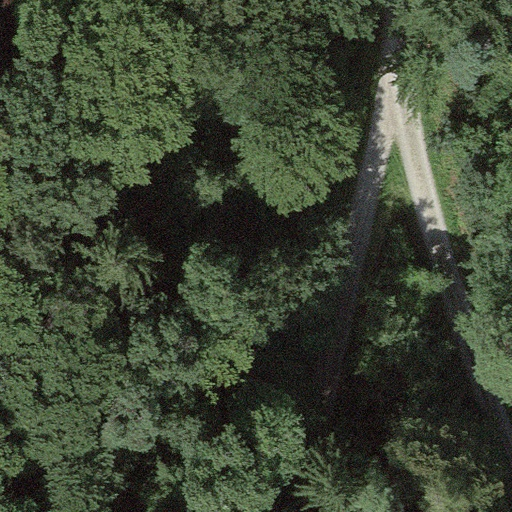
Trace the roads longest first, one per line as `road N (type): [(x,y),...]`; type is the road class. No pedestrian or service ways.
road 1 (track): [(396,0),(395,123),(444,247),(511,464)]
road 2 (track): [(304,511),(395,123)]
